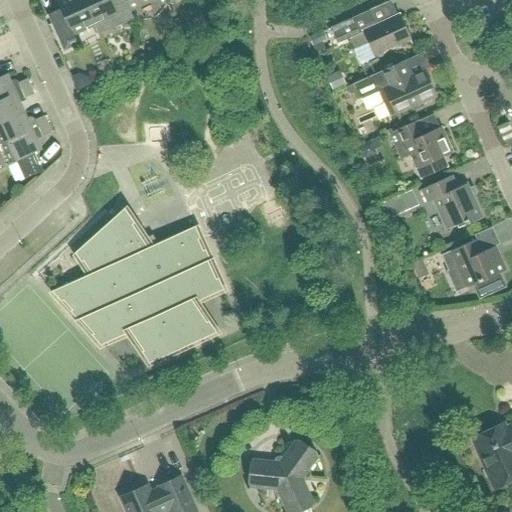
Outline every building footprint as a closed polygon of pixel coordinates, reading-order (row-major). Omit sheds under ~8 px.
[(56,0),(61,9),(48,15),(64,50),(78,44),(73,35),(95,26),(95,25),(83,0),(56,0)] [(99,34),(121,25),(134,19),(125,0),(83,0),(95,25),(95,26),(99,34)] [(154,0),(125,0),(130,11),(154,0)] [(338,44),(349,39),(354,50),(368,43),(374,55),(410,39),(399,14),(377,25),(371,12),(331,30),(338,44)] [(390,116),(395,114),(396,115),(436,97),(424,70),(412,75),(405,61),(347,87),(349,92),(352,93),(357,91),(361,100),(379,92),(390,116)] [(0,100),(30,87),(27,79),(12,86),(7,74),(0,77),(0,100)] [(0,122),(24,112),(19,101),(34,94),(30,87),(0,100),(0,122)] [(0,145),(47,124),(44,116),(29,123),(24,112),(0,122),(0,145)] [(447,167),(442,156),(452,151),(441,127),(420,137),(414,123),(418,121),(417,120),(389,133),(401,159),(410,155),(421,179),(447,167)] [(47,124),(0,145),(0,149),(4,158),(7,156),(10,162),(6,164),(7,165),(41,150),(36,138),(41,135),(41,136),(42,135),(43,137),(51,133),(47,124)] [(421,189),(427,202),(433,200),(447,229),(464,222),(465,225),(482,217),(467,184),(457,188),(452,176),(421,189)] [(124,209),(76,253),(81,261),(83,259),(86,264),(81,268),(86,276),(53,292),(101,344),(125,333),(132,345),(138,341),(145,351),(143,352),(149,362),(215,332),(208,322),(206,324),(199,313),(205,309),(199,300),(222,289),(194,228),(158,244),(152,235),(142,242),(131,225),(133,222),(124,209)] [(505,286),(499,273),(506,270),(495,246),(482,252),(476,239),(451,251),(467,287),(474,285),(479,298),(505,286)] [(413,264),(419,279),(427,275),(420,261),(413,264)] [(504,424),(472,439),(482,462),(487,460),(499,486),(511,480),(511,425),(505,428),(504,424)] [(275,462),(253,459),(250,464),(248,482),(250,487),(277,490),(286,511),(300,511),(310,507),(313,503),(302,478),(318,457),(316,451),(301,441),(295,440),(282,459),(281,461),(277,462),(275,462)] [(123,496),(120,497),(126,511),(197,511),(181,476),(158,486),(160,490),(152,493),(148,484),(146,485),(148,491),(142,493),(140,488),(133,491),(131,489),(123,493),(123,496)]
